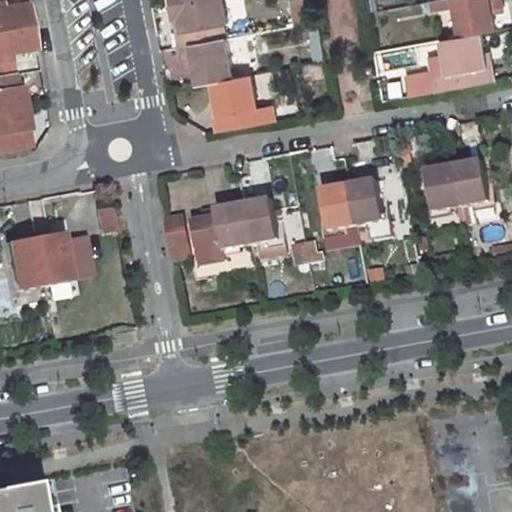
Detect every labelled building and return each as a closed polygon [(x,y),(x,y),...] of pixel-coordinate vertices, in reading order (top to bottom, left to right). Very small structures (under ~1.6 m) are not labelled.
[(31,1),(16,3),(17,9),(7,10),(5,0),(0,0),(0,28),(35,22),(31,1)] [(181,25),(175,26),(178,41),(225,33),(223,19),(228,18),(224,0),(170,0),(173,12),(179,12),(181,25)] [(450,0),(456,31),(478,28),(493,25),(489,5),(488,0),(450,0)] [(179,12),(173,12),(175,26),(181,25),(179,12)] [(0,72),(18,69),(13,44),(23,42),(25,49),(39,47),(35,22),(0,28),(0,72)] [(444,68),(430,70),(432,87),(493,76),(490,61),(484,61),(478,28),(456,31),(438,35),(444,68)] [(225,33),(178,41),(181,56),(192,55),(193,60),(196,79),(212,76),(233,72),(225,33)] [(0,72),(0,107),(29,102),(27,88),(22,89),(18,69),(0,72)] [(233,72),(212,76),(218,108),(212,110),(215,126),(274,115),(271,99),(257,102),(251,69),(233,72)] [(0,143),(31,138),(27,118),(32,117),(29,102),(0,107),(0,143)] [(333,148),(310,151),(314,182),(337,179),(333,148)] [(485,157),(456,162),(463,204),(493,198),(485,157)] [(456,162),(429,167),(436,209),(463,204),(456,162)] [(378,176),(350,181),(358,223),(386,218),(378,176)] [(350,181),(322,186),(329,228),(358,223),(350,181)] [(272,195),(245,200),(253,243),(280,238),(272,195)] [(231,203),(217,206),(219,214),(207,216),(193,219),(202,262),(227,257),(225,248),(253,243),(245,200),(244,196),(231,198),(231,203)] [(163,197),(143,201),(146,216),(166,213),(163,197)] [(217,206),(205,208),(207,216),(219,214),(217,206)] [(100,231),(117,229),(113,211),(97,214),(100,231)] [(167,216),(174,257),(194,254),(186,212),(167,216)] [(45,232),(35,234),(44,286),(71,281),(61,233),(46,235),(45,232)] [(19,240),(6,244),(15,292),(44,286),(35,234),(19,237),(19,240)] [(311,267),(326,264),(325,255),(318,256),(316,243),(308,244),(311,267)] [(311,267),(308,244),(296,246),(300,269),(311,267)] [(6,511),(0,511),(46,511),(43,496),(4,503),(6,511)]
